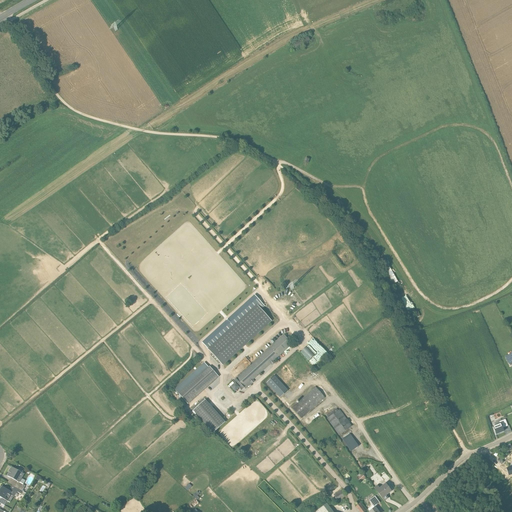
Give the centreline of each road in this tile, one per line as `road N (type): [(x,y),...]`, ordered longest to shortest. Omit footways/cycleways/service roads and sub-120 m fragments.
road 1 (track): [(0,16),(70,107),(143,130),(233,137),(324,199),(371,256),(467,454)]
road 2 (track): [(307,29),(143,130)]
road 3 (unknown): [(221,376),(286,320),(260,286)]
